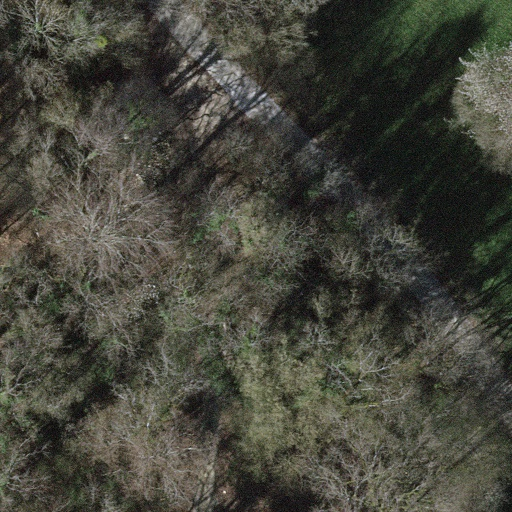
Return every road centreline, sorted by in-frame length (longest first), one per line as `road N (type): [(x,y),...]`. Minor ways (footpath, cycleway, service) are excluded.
road 1 (track): [(160,0),(368,217),(511,403)]
road 2 (track): [(194,39),(222,208),(200,511)]
